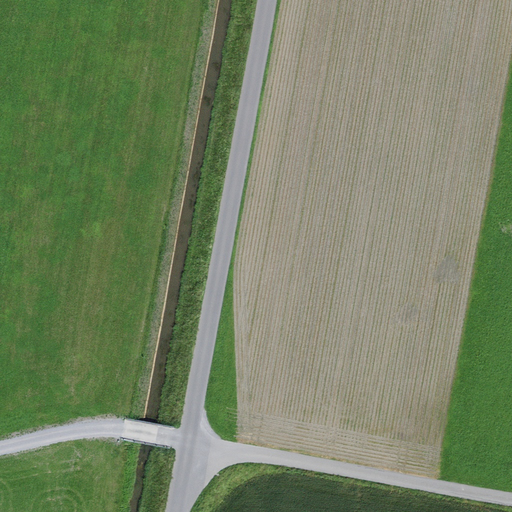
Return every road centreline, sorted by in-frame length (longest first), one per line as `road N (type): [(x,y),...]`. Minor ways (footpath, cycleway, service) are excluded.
road 1 (track): [(0,447),(127,425),(183,450),(511,508)]
road 2 (unclassified): [(172,511),(265,0)]
